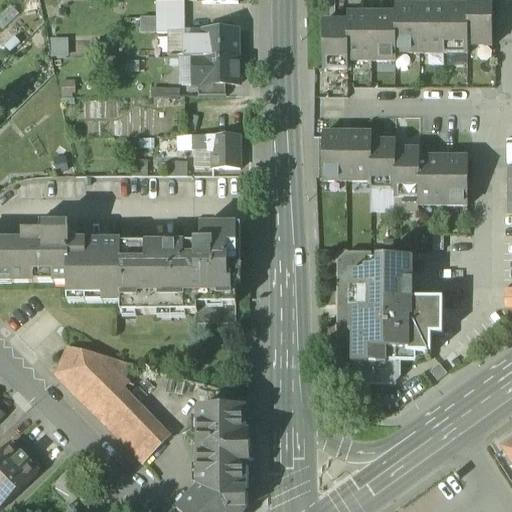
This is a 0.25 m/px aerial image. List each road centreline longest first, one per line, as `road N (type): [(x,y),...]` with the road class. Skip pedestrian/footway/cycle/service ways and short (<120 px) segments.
road 1 (tertiary): [(288,381),(283,0)]
road 2 (tertiary): [(511,364),(381,450),(355,454),(322,440),(288,381)]
road 3 (residential): [(158,511),(0,351)]
road 4 (tertiary): [(341,511),(511,387)]
road 5 (tertiary): [(294,511),(288,381)]
